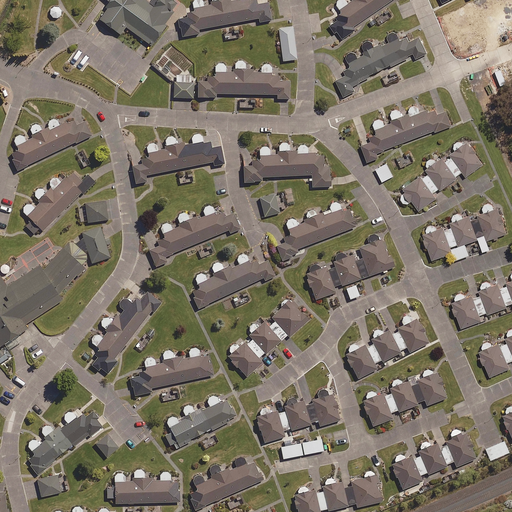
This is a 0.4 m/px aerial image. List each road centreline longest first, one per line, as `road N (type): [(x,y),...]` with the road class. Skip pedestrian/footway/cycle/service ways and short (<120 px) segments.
road 1 (residential): [(57,357),(130,251),(118,149),(104,113)]
road 2 (residential): [(323,346),(361,448),(439,418)]
road 3 (residential): [(315,125),(449,72)]
road 4 (residential): [(315,125),(375,186),(400,230)]
road 5 (unknown): [(24,80),(54,46),(85,36),(133,62)]
road 6 (residential): [(423,281),(477,402)]
road 7 (residential): [(297,0),(305,125)]
road 8 (residential): [(104,113),(227,121)]
road 9 (residential): [(323,346),(355,309),(423,281)]
